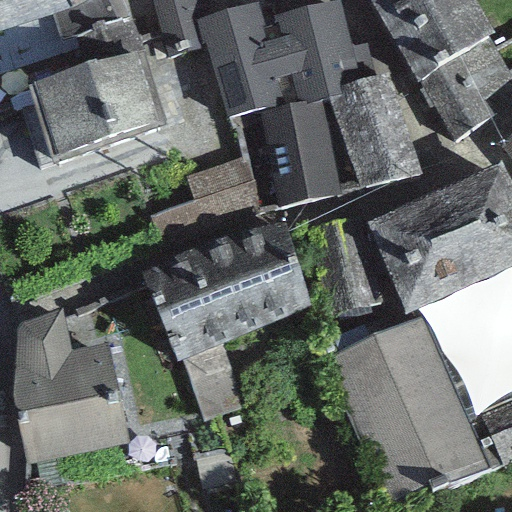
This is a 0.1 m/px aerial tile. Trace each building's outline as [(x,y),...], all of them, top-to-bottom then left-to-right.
[(64,0),(0,0),(0,32),(69,9),(64,0)] [(64,0),(69,9),(86,0),(64,0)] [(334,0),(263,20),(257,1),(209,15),(204,0),(151,0),(168,58),(206,48),(226,118),(257,110),(259,117),(320,99),(329,97),(343,93),(341,86),(376,76),(367,46),(353,50),(338,0),(334,0)] [(368,0),(416,84),(487,38),(493,32),(475,0),(368,0)] [(83,64),(26,83),(53,163),(167,126),(131,19),(74,37),(83,64)] [(511,77),(487,38),(416,84),(452,141),(511,102),(511,77)] [(343,93),(329,97),(359,189),(421,175),(388,74),(376,76),(341,86),(343,93)] [(340,195),(320,99),(259,117),(276,209),(340,195)] [(511,134),(501,146),(511,159),(511,134)] [(245,157),(185,178),(194,201),(149,217),(160,249),(264,213),(245,157)] [(511,185),(501,162),(364,224),(406,315),(511,267),(511,185)] [(199,248),(140,274),(175,362),(181,360),(221,343),(309,306),(286,221),(199,248)] [(360,230),(315,240),(332,316),(378,305),(360,230)] [(62,310),(15,325),(12,397),(26,465),(128,444),(108,344),(72,353),(62,310)] [(422,318),(322,360),(387,502),(426,486),(430,494),(487,470),(462,412),(422,318)] [(242,408),(221,343),(181,360),(203,422),(242,408)] [(511,390),(462,412),(487,470),(488,474),(511,463),(511,390)]
